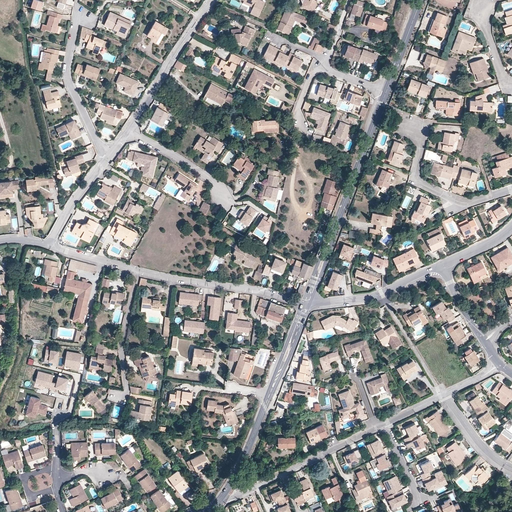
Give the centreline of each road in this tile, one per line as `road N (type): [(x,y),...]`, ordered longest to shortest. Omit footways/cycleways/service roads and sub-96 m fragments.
road 1 (secondary): [(385,93),(308,298)]
road 2 (secondary): [(305,306),(224,494)]
road 3 (residential): [(224,494),(251,490),(384,425)]
road 4 (residential): [(305,306),(258,290),(137,271)]
road 5 (residential): [(106,158),(66,70),(75,25),(86,19)]
road 6 (residential): [(128,130),(212,0)]
road 7 (residential): [(511,189),(462,202),(419,182),(412,127)]
road 8 (residential): [(308,298),(369,297),(443,265)]
road 9 (residential): [(137,271),(119,396)]
